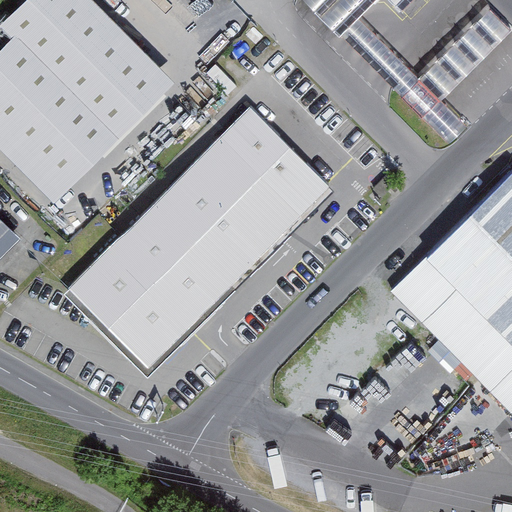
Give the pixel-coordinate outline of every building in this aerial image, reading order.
[(0,13),(14,28),(0,41),(0,144),(55,199),(177,77),(99,0),(8,0),(0,8),(0,13)] [(310,0),(340,31),(357,15),(372,0),(388,0),(393,5),(397,0),(310,0)] [(417,75),(441,100),(511,31),(488,6),(417,75)] [(399,93),(417,75),(357,15),(340,31),(399,93)] [(417,75),(399,93),(423,117),(441,100),(417,75)] [(249,107),(70,287),(147,363),(326,183),(249,107)] [(511,168),(390,291),(511,412),(511,168)] [(0,256),(20,235),(0,215),(0,256)]
